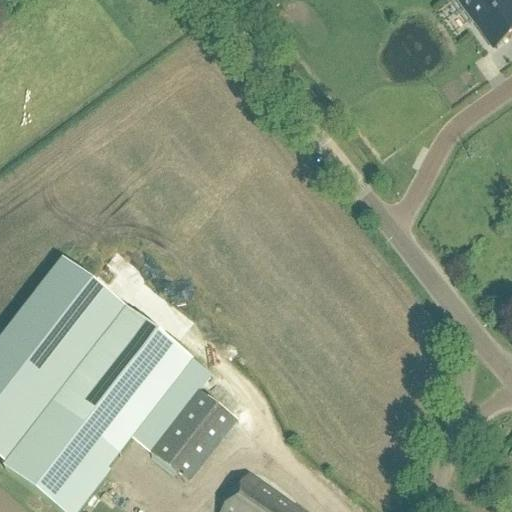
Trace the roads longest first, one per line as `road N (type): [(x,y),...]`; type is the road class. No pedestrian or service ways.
road 1 (tertiary): [(392,235),(206,0)]
road 2 (residential): [(392,235),(435,146),(511,88)]
road 3 (tertiary): [(474,338),(392,235)]
